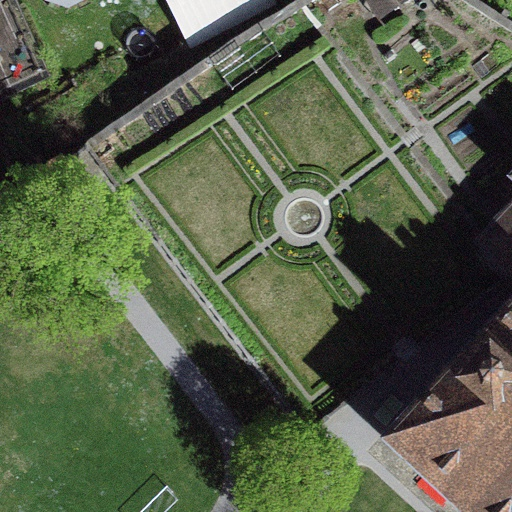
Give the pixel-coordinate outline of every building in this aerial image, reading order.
[(269,0),(175,0),(170,3),(190,43),(271,2),(269,0)] [(372,0),(381,13),(401,0),(372,0)] [(7,3),(0,6),(0,98),(42,80),(7,3)] [(80,192),(60,166),(19,198),(40,224),(80,192)] [(511,285),(511,216),(476,254),(511,285)] [(511,511),(511,322),(401,445),(474,511),(511,511)]
